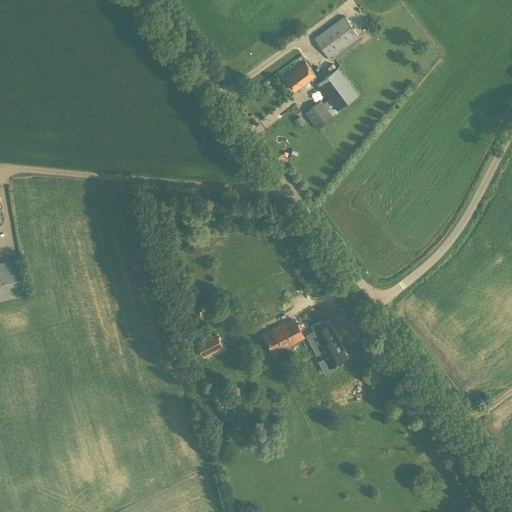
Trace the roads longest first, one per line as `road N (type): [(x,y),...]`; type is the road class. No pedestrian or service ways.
road 1 (unclassified): [(378,302),(146,0)]
road 2 (track): [(0,166),(289,190)]
road 3 (unclassified): [(511,485),(378,302)]
road 4 (unclassified): [(378,302),(459,232),(511,132)]
